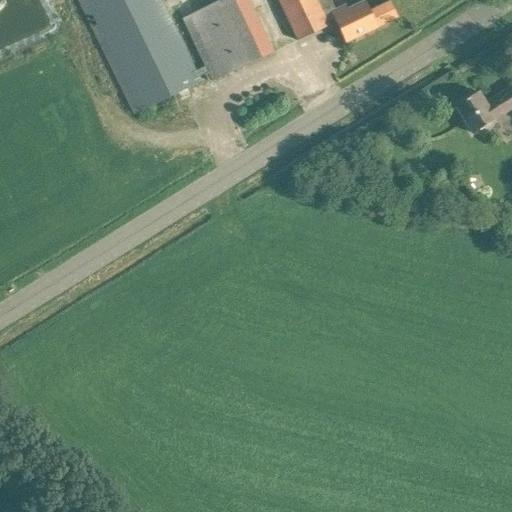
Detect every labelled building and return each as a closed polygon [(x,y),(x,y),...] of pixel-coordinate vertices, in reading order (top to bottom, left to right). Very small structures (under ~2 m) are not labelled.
[(85,0),(139,111),(199,82),(194,72),(159,0),(85,0)] [(272,53),(263,35),(247,0),(219,0),(182,18),(205,67),(194,72),(199,82),(201,81),(199,77),(208,73),(212,81),(272,53)] [(277,0),(289,23),(297,41),(328,26),(326,21),(333,18),(330,12),(334,10),(329,0),(277,0)] [(334,10),(330,12),(333,18),(345,42),(397,17),(390,2),(368,12),(363,2),(345,11),(343,6),(334,10)] [(455,106),(466,123),(471,131),(509,108),(511,112),(511,86),(485,104),(477,92),(455,106)]
